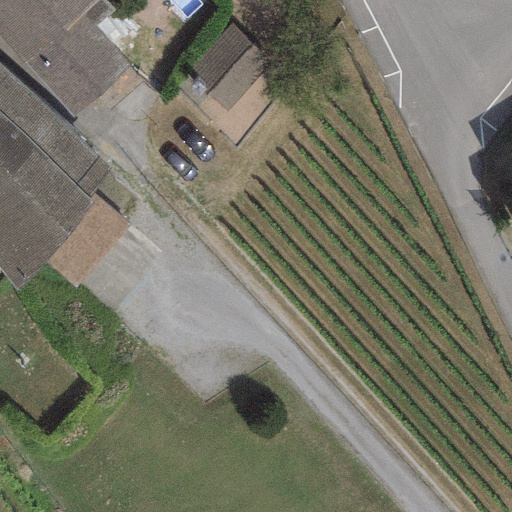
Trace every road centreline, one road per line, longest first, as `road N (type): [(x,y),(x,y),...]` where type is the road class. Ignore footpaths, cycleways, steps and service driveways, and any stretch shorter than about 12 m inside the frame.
road 1 (unknown): [(0,119),(201,339),(386,511)]
road 2 (residential): [(511,296),(474,224),(425,0)]
